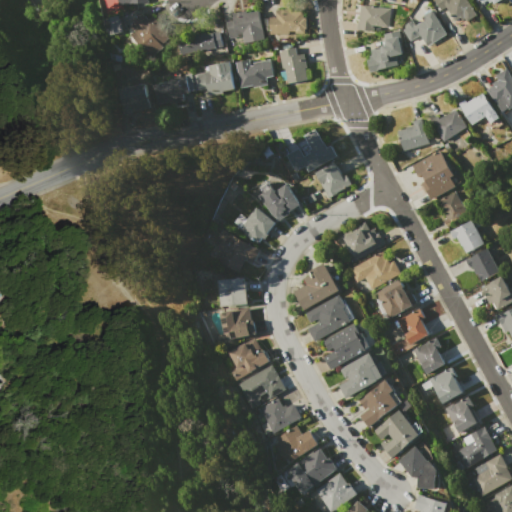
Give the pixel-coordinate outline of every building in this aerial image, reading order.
[(467,0),(476,15),(458,26),(446,7),(441,10),(434,0),(467,0)] [(361,5),(391,9),(389,28),(370,25),(369,31),(357,29),(361,5)] [(276,9),(303,9),(303,32),(288,32),(288,34),(269,34),(269,17),(276,17),(276,9)] [(258,10),(264,39),(243,43),(242,37),(229,39),(225,21),(233,20),(232,13),(246,10),(247,12),(258,10)] [(432,10),(447,34),(427,46),(420,34),(410,41),(403,30),(407,27),(405,25),(413,20),(415,23),(414,24),(416,26),(424,20),(422,17),(424,16),(424,15),(432,10)] [(152,15),(169,37),(160,44),(162,47),(151,56),(149,54),(147,56),(137,44),(136,45),(128,35),(133,32),(128,26),(143,14),(147,19),(152,15)] [(117,15),(122,31),(106,36),(101,20),(117,15)] [(399,30),(402,44),(401,44),(403,53),(396,55),(397,58),(396,58),(398,65),(370,72),(367,60),(371,59),(370,56),(373,55),(372,48),(387,45),(384,34),(399,30)] [(181,55),(178,39),(189,37),(189,35),(205,32),(205,34),(219,31),(222,46),(181,55)] [(279,50),(296,47),(297,55),(304,53),(307,67),(305,68),(307,80),(287,84),(287,79),(282,80),(280,71),(285,70),(284,68),(282,68),(279,50)] [(235,62),(249,59),(250,65),(253,65),(252,63),(270,59),(274,76),(266,77),(268,85),(252,88),(252,86),(244,87),(243,81),(239,81),(235,62)] [(190,92),(186,74),(193,73),(193,74),(205,72),(203,66),(230,61),(235,86),(227,87),(227,90),(224,91),(224,93),(209,96),(207,88),(190,92)] [(487,89),(493,85),(492,84),(499,79),(496,75),(506,69),(511,77),(511,106),(509,108),(508,106),(501,111),(487,89)] [(183,102),(182,92),(194,91),(192,76),(152,81),(155,105),(183,102)] [(119,89),(146,84),(151,108),(137,111),(137,112),(124,114),(119,89)] [(458,103),(465,99),(467,102),(475,97),(475,98),(483,93),(494,110),(471,125),(458,103)] [(430,120),(437,115),(439,118),(447,113),(448,114),(455,109),(467,125),(444,141),(430,120)] [(403,150),(398,129),(415,125),(414,121),(422,118),(429,143),(403,150)] [(315,129),(323,142),(324,142),(327,148),(330,146),(336,156),(307,172),(304,166),(295,171),(286,155),(299,148),(304,156),(310,153),(308,150),(311,148),(304,135),(315,129)] [(412,165),(440,149),(454,174),(450,176),(455,186),(431,199),(412,165)] [(334,162),(342,177),(347,174),(347,176),(351,184),(337,192),(337,193),(328,198),(315,172),(334,162)] [(287,184),(300,204),(289,211),(290,213),(277,221),(267,205),(266,206),(263,203),(262,203),(260,201),(257,203),(251,193),(268,181),(272,187),(273,186),(276,191),(287,184)] [(437,201),(455,191),(468,211),(449,222),(437,201)] [(257,207),(276,223),(267,233),(269,234),(264,239),(263,238),(259,242),(256,244),(231,223),(235,219),(235,220),(241,213),(247,218),(257,207)] [(465,254),(457,237),(454,238),(450,231),(471,220),(484,244),(465,254)] [(384,245),(356,261),(354,257),(352,257),(342,239),(360,229),(359,226),(365,222),(369,230),(373,228),(376,234),(378,233),(384,245)] [(222,229),(256,248),(257,246),(261,249),(256,258),(255,258),(252,264),(245,260),(238,272),(208,256),(222,229)] [(487,248),(500,271),(480,282),(471,266),(469,267),(465,260),(487,248)] [(348,269),(383,251),(389,262),(393,260),(401,275),(371,290),(365,277),(355,282),(348,269)] [(325,262),(340,290),(304,310),(294,292),(308,284),(304,278),(315,272),(313,269),(325,262)] [(502,276),(511,293),(511,300),(497,309),(493,302),(489,305),(480,289),(502,276)] [(218,280),(247,278),(249,305),(220,307),(218,280)] [(400,279),(407,293),(410,291),(417,305),(388,319),(384,312),(382,313),(373,295),(375,294),(374,292),(400,279)] [(340,295),(345,304),(347,303),(355,318),(351,320),(352,321),(314,342),(307,329),(319,322),(318,319),(311,323),(306,314),(340,295)] [(219,313),(250,307),(252,319),(254,319),(257,334),(224,340),(219,313)] [(511,307),(511,337),(509,331),(505,333),(496,316),(511,307)] [(419,309),(426,322),(423,324),(429,335),(408,346),(402,335),(403,334),(396,320),(405,315),(405,316),(419,309)] [(355,323),(360,333),(361,333),(369,347),(366,349),(367,350),(331,370),(323,357),(335,350),(334,347),(327,351),(322,341),(355,323)] [(256,337),(262,348),(264,347),(266,351),(267,350),(272,360),(231,382),(225,372),(229,370),(222,355),(256,337)] [(413,349),(421,345),(436,337),(442,348),(437,350),(445,364),(426,374),(413,349)] [(339,369),(370,353),(375,363),(380,360),(388,375),(345,398),(338,385),(349,380),(347,377),(344,378),(339,369)] [(236,384),(273,364),(286,389),(270,398),(267,392),(260,396),(261,398),(259,399),(261,403),(249,409),(236,384)] [(420,385),(429,380),(428,379),(437,374),(451,367),(457,376),(454,378),(463,392),(440,405),(433,393),(434,392),(431,386),(423,391),(420,385)] [(368,427),(360,416),(369,409),(366,405),(365,406),(359,399),(385,378),(394,390),(392,391),(400,402),(368,427)] [(468,396),(473,405),(470,407),(478,422),(456,433),(443,408),(453,403),(453,404),(468,396)] [(258,409),(279,397),(283,405),(285,404),(287,407),(294,403),(301,417),(272,433),(258,409)] [(392,457),(380,443),(383,440),(386,444),(393,439),(388,433),(381,439),(374,431),(399,409),(420,434),(392,457)] [(290,462),(287,458),(283,461),(271,441),(296,425),(303,434),(310,429),(319,443),(290,462)] [(465,468),(455,450),(465,444),(461,438),(483,426),(497,450),(465,468)] [(416,445),(425,456),(425,457),(428,460),(430,459),(437,468),(438,468),(438,469),(440,471),(437,474),(436,475),(435,489),(417,487),(418,478),(412,477),(398,460),(416,445)] [(285,471),(319,447),(327,459),(329,458),(337,468),(301,494),(285,471)] [(511,476),(511,478),(479,498),(468,479),(476,474),(473,468),(500,453),(507,466),(506,467),(511,476)] [(339,472),(347,484),(350,482),(358,494),(331,511),(329,511),(314,490),(339,472)] [(511,485),(511,511),(485,511),(482,506),(490,501),(490,500),(494,498),(492,495),(511,485)] [(449,503),(446,511),(420,511),(421,510),(414,508),(418,494),(426,496),(425,497),(446,503),(446,502),(449,503)] [(347,511),(359,499),(370,508),(367,511),(347,511)]
